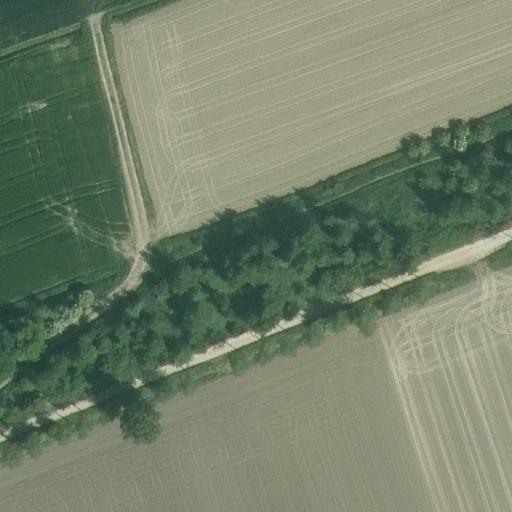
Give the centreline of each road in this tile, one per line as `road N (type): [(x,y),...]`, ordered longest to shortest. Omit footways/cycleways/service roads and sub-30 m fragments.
road 1 (unclassified): [(0,437),(511,235)]
road 2 (track): [(140,272),(142,242),(95,29)]
road 3 (track): [(0,376),(140,272)]
